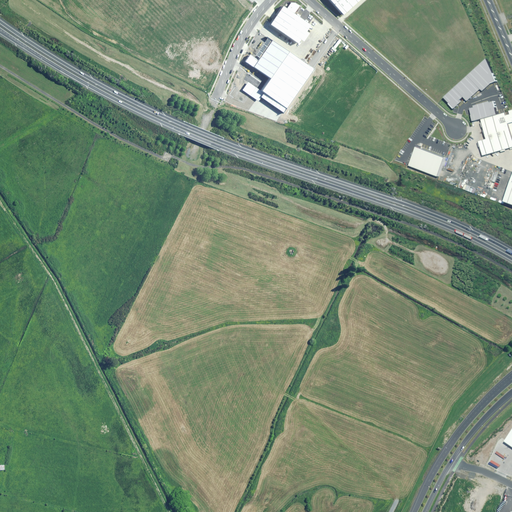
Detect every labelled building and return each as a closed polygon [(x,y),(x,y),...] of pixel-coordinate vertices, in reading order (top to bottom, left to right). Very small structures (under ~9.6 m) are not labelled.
[(327,0),(341,15),(358,0),(327,0)] [(287,11),(294,16),(300,8),(293,2),(287,11)] [(269,24),(296,43),(308,26),(294,16),(287,11),(281,7),(269,24)] [(243,90),(256,99),(259,95),(282,112),(313,68),(267,36),(253,55),(258,57),(256,59),(250,55),(245,61),(269,78),(260,91),(248,83),(243,90)] [(325,54),(288,108),(318,129),(322,124),(317,121),(324,111),(329,114),(346,91),(342,88),(353,71),(349,68),(352,62),(335,50),(330,57),(325,54)] [(494,56),(450,96),(460,106),(470,96),(472,99),(487,87),(489,89),(497,81),(502,78),(494,56)] [(485,117),(483,119),(506,112),(502,97),(474,105),(478,119),(485,117)] [(481,141),(485,155),(511,147),(511,110),(506,112),(483,119),(489,139),(481,141)] [(445,157),(416,146),(410,166),(438,177),(445,157)]
